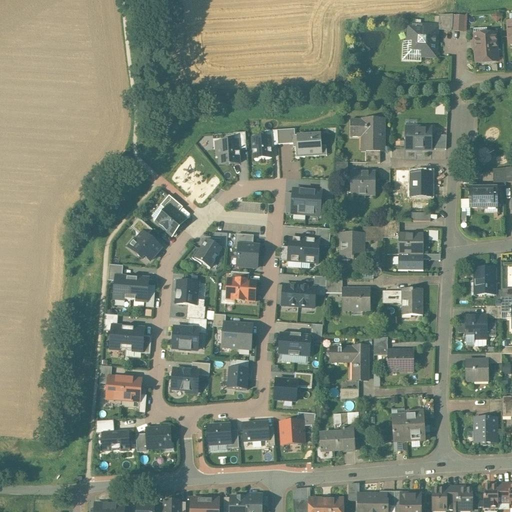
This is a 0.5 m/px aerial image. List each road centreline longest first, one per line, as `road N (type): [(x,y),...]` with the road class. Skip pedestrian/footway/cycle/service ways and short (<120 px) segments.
road 1 (residential): [(189,416),(245,413),(260,398),(278,204),(265,186),(224,196),(166,266),(156,396),(158,407),(175,416)]
road 2 (residential): [(449,253),(445,466)]
road 3 (residential): [(457,80),(449,253)]
road 4 (residential): [(445,466),(276,477)]
